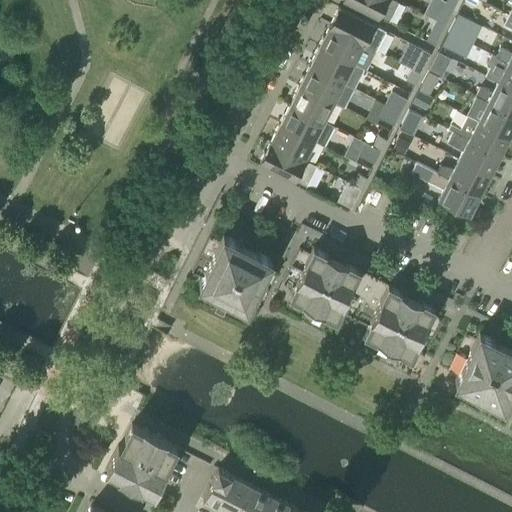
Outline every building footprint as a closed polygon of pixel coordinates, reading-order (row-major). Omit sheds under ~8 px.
[(395,0),(346,0),(388,21),(398,1),(395,0)] [(385,30),(339,6),(328,26),(362,44),(375,50),(385,30)] [(442,9),(436,20),(444,24),(449,13),(442,9)] [(511,15),(508,14),(503,24),(511,28),(511,15)] [(454,17),(447,31),(460,38),(467,24),(454,17)] [(434,44),(444,24),(436,20),(426,40),(434,44)] [(375,50),(362,44),(328,26),(318,45),(364,68),(365,69),(375,50)] [(447,31),(441,43),(454,50),(460,38),(447,31)] [(364,68),(318,45),(309,65),(343,82),(354,88),(364,68)] [(419,73),(425,61),(429,53),(422,48),(411,69),(419,73)] [(511,64),(511,51),(498,48),(495,56),(511,64)] [(497,81),(511,88),(511,64),(495,56),(491,54),(486,64),(490,66),(485,75),(497,81)] [(427,70),(437,75),(440,77),(445,67),(432,61),(427,70)] [(343,82),(309,65),(299,84),(333,101),(344,107),(354,88),(343,82)] [(414,84),(419,73),(411,69),(406,80),(414,84)] [(427,70),(423,79),(433,85),(437,75),(427,70)] [(511,113),(511,88),(497,81),(492,90),(479,87),(475,94),(511,113)] [(323,120),(333,101),(299,84),(289,103),(323,120)] [(412,102),(425,109),(432,96),(418,89),(412,102)] [(399,111),(405,100),(406,98),(391,90),(384,103),(392,107),(399,111)] [(509,136),(511,128),(511,113),(475,94),(471,101),(482,110),(477,119),(509,136)] [(323,120),(289,103),(279,122),(313,140),(324,145),(334,126),(323,120)] [(399,111),(392,107),(384,103),(377,116),(393,124),(399,111)] [(414,132),(422,116),(408,109),(400,124),(414,132)] [(509,136),(477,119),(466,113),(458,127),(455,125),(453,130),(456,132),(455,133),(499,155),(509,136)] [(303,159),(313,140),(279,122),(269,142),(303,159)] [(489,174),(499,155),(455,133),(452,140),(462,149),(458,158),(489,174)] [(378,134),(372,146),(380,150),(386,138),(378,134)] [(404,154),(409,142),(398,136),(392,148),(404,154)] [(380,150),(372,146),(364,141),(357,154),(373,163),(380,150)] [(316,165),(303,159),(269,142),(259,161),(305,185),(316,165)] [(453,167),(440,164),(436,171),(479,193),(489,174),(458,158),(453,167)] [(479,193),(436,171),(428,167),(416,161),(411,171),(443,187),(437,198),(447,203),(449,209),(455,207),(469,214),(479,193)] [(358,173),(352,184),(360,188),(366,177),(358,173)] [(360,188),(352,184),(346,181),(337,200),(350,207),(360,188)] [(260,305),(278,270),(268,264),(271,258),(223,233),(219,240),(209,234),(191,270),(201,275),(198,282),(246,306),(250,300),(260,305)] [(430,315),(434,308),(313,246),(309,253),(299,247),(282,281),(292,286),(289,293),(335,316),(339,310),(367,324),(364,331),(410,354),(413,348),(424,353),(441,320),(430,315)] [(228,303),(220,299),(214,311),(222,315),(228,303)] [(511,347),(478,331),(475,337),(465,332),(446,367),(457,373),(454,379),(502,404),(505,397),(511,400),(511,347)] [(117,445),(106,468),(118,474),(117,477),(140,489),(141,486),(154,493),(166,469),(164,468),(176,445),(165,440),(166,438),(143,426),(142,428),(131,423),(119,446),(117,445)] [(202,499),(219,508),(235,476),(229,473),(230,472),(217,466),(211,479),(212,479),(202,499)] [(235,476),(219,508),(216,511),(239,511),(253,485),(235,476)] [(261,511),(271,494),(253,485),(239,511),(261,511)] [(286,511),(290,504),(271,494),(261,511),(286,511)]
